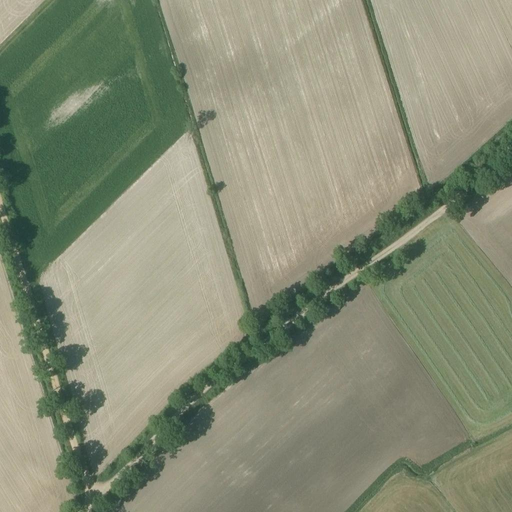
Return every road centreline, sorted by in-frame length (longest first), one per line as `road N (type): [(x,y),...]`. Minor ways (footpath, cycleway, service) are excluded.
road 1 (track): [(91,496),(217,376),(511,149)]
road 2 (track): [(91,496),(0,201)]
